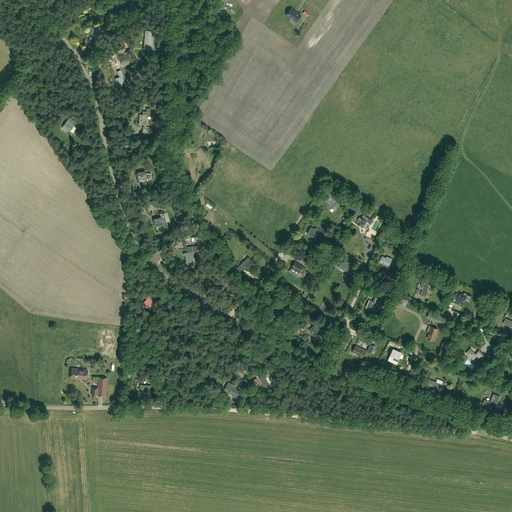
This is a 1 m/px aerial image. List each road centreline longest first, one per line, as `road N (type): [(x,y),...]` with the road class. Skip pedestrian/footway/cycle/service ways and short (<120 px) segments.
road 1 (unclassified): [(511,438),(344,377),(175,286),(125,224),(91,80),(75,53),(17,0)]
road 2 (track): [(476,429),(457,434),(242,411),(126,408)]
road 3 (track): [(396,398),(415,355),(444,356),(458,321),(511,341)]
road 4 (track): [(318,192),(262,281),(229,317)]
road 5 (unclassified): [(126,408),(0,398)]
